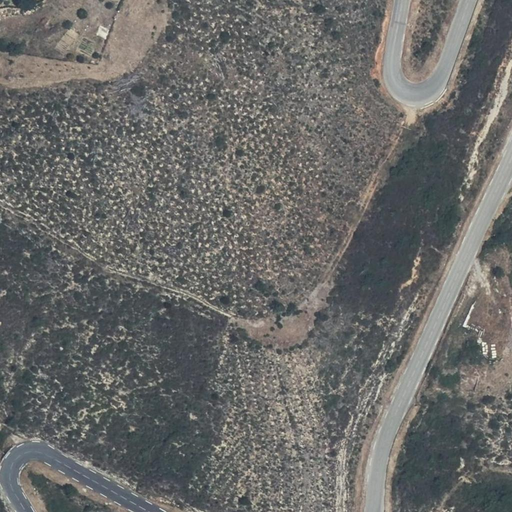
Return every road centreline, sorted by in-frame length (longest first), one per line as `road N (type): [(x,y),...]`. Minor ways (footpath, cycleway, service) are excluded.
road 1 (track): [(411,94),(404,127),(313,297),(261,327),(221,317),(78,249),(0,200)]
road 2 (secondary): [(372,511),(389,425),(511,157)]
road 3 (secondary): [(470,0),(437,82),(411,94),(400,92),(392,61),(402,0)]
road 4 (secondary): [(25,511),(7,475),(25,453),(41,452),(153,511)]
